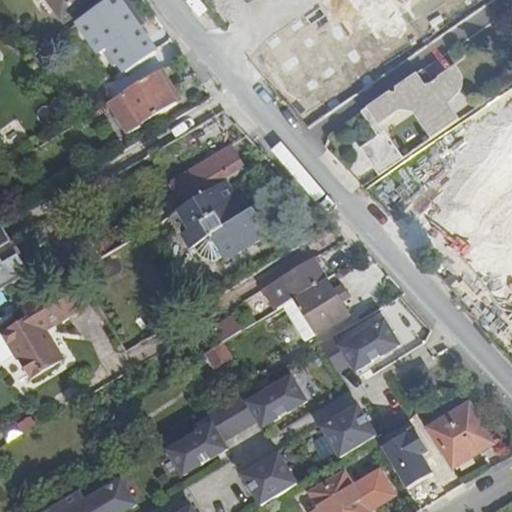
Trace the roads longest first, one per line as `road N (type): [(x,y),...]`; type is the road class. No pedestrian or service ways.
road 1 (residential): [(511,385),(168,0)]
road 2 (unknown): [(302,153),(511,1)]
road 3 (unknown): [(366,224),(511,119)]
